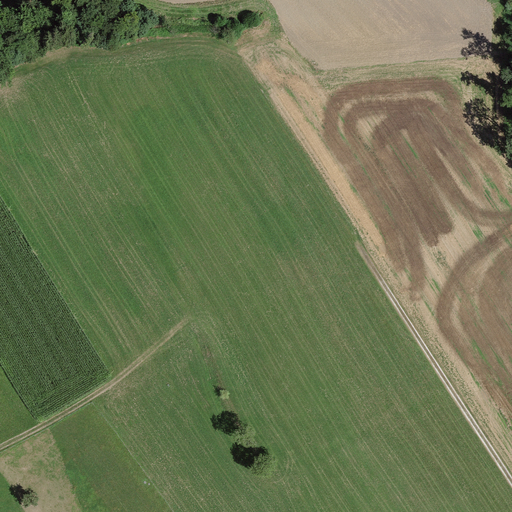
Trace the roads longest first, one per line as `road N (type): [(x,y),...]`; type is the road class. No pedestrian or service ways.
road 1 (track): [(369,257),(511,479)]
road 2 (track): [(183,322),(84,401),(0,446)]
